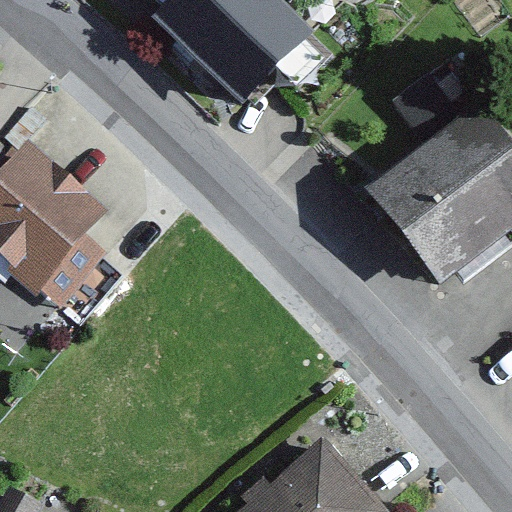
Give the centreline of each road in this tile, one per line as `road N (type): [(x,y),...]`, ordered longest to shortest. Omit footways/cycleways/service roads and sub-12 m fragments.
road 1 (tertiary): [(511,496),(140,75),(66,12)]
road 2 (residential): [(0,115),(66,12)]
